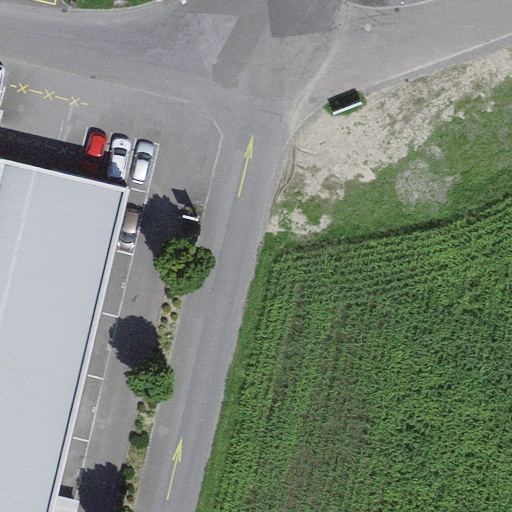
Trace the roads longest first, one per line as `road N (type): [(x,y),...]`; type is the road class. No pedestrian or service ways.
road 1 (unclassified): [(180,511),(273,101)]
road 2 (unclassified): [(0,38),(273,101)]
road 3 (unclassified): [(273,101),(511,13)]
